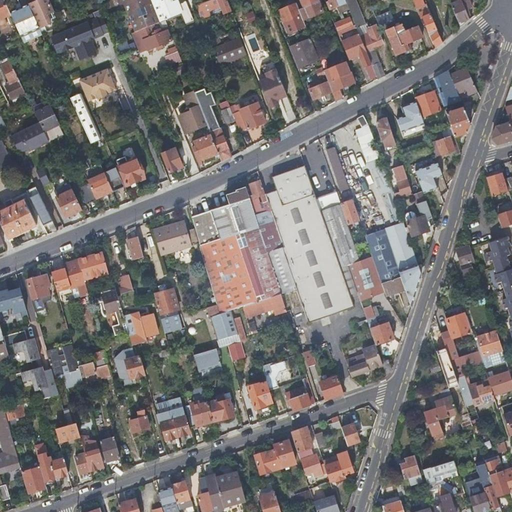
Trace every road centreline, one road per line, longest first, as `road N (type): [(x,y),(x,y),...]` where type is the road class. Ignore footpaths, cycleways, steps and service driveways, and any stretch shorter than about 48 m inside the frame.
road 1 (residential): [(0,267),(202,185),(441,57),(505,5)]
road 2 (residential): [(395,392),(62,501)]
road 3 (tertiary): [(472,159),(395,392)]
road 4 (tertiary): [(395,392),(358,511)]
